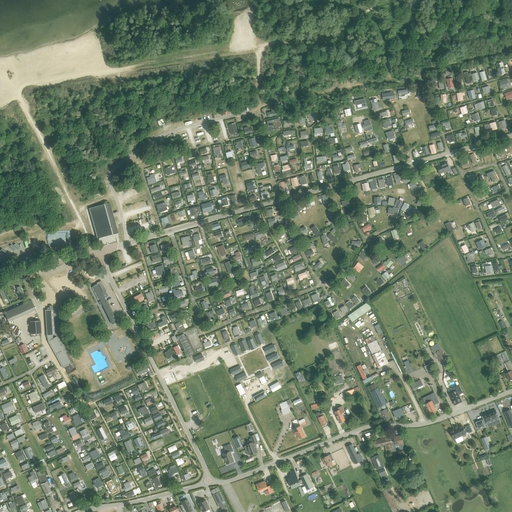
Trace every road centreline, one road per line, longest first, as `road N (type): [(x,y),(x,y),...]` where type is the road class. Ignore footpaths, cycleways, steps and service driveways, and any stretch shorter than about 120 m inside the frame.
road 1 (unclassified): [(511,136),(96,252)]
road 2 (unclassified): [(209,482),(376,425),(423,425),(511,391)]
road 3 (unclassified): [(209,482),(96,252)]
road 4 (unclassified): [(80,511),(209,482)]
